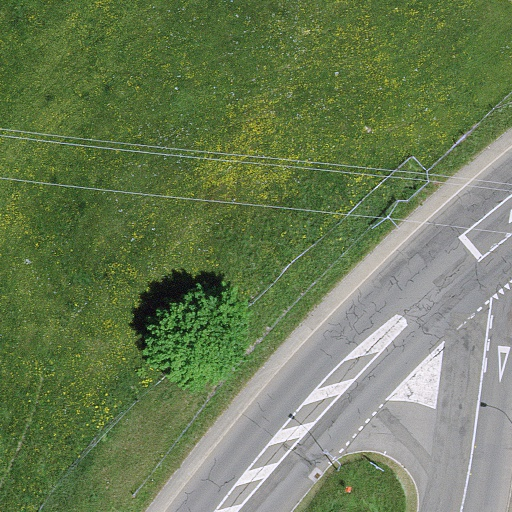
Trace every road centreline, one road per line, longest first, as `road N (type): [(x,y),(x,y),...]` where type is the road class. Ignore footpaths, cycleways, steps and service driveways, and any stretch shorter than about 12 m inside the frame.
road 1 (residential): [(430,288),(478,424),(466,487)]
road 2 (tertiary): [(324,395),(398,420),(466,487)]
road 3 (secondary): [(324,395),(226,511)]
road 4 (secondary): [(430,288),(324,395)]
